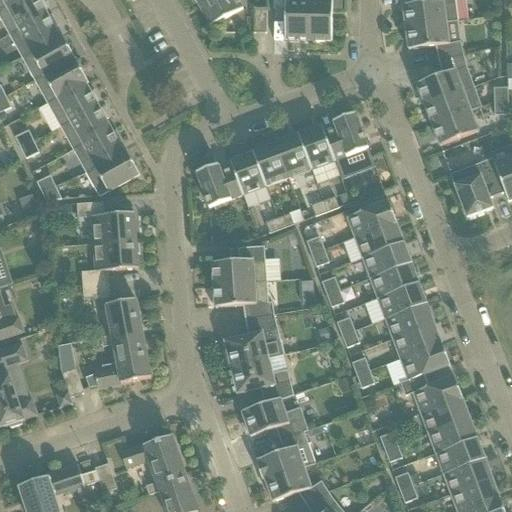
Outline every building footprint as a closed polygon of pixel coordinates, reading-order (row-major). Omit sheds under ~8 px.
[(0,0),(0,10),(18,0),(0,0)] [(40,2),(38,0),(18,0),(0,10),(0,19),(9,36),(47,15),(45,11),(48,10),(43,0),(40,2)] [(243,10),(237,0),(209,0),(198,6),(211,28),(243,10)] [(309,42),(309,0),(273,0),(273,10),(286,10),(285,41),(309,42)] [(332,42),(332,0),(309,0),(309,42),(316,42),(316,44),(325,44),(325,42),(332,42)] [(455,2),(454,0),(429,0),(430,4),(403,7),(406,29),(447,24),(458,23),(455,2)] [(254,10),(254,15),(254,35),(267,35),(267,15),(267,10),(254,10)] [(60,38),(59,37),(54,28),(57,27),(52,17),(49,19),(47,15),(9,36),(22,59),(60,38)] [(449,46),(447,24),(406,29),(409,52),(435,48),(439,63),(464,57),(460,43),(449,46)] [(62,36),(59,37),(60,38),(22,59),(35,82),(75,60),(62,36)] [(425,107),(474,88),(466,68),(464,57),(439,63),(442,77),(417,86),(418,89),(417,90),(417,89),(415,90),(422,106),(423,105),(422,105),(424,104),(425,107)] [(88,84),(75,60),(35,82),(48,106),(86,85),(88,84)] [(91,94),(86,85),(48,106),(61,129),(98,108),(96,104),(99,102),(94,93),(91,94)] [(432,127),(471,113),(481,109),(474,88),(425,107),(432,127)] [(494,90),(495,104),(508,103),(508,90),(494,90)] [(0,114),(11,109),(6,98),(0,101),(0,114)] [(508,117),(508,103),(495,104),(495,117),(508,117)] [(100,111),(98,108),(61,129),(73,152),(111,131),(106,121),(109,119),(103,110),(100,111)] [(478,134),(471,113),(432,127),(440,148),(478,134)] [(336,132),(325,136),(335,163),(348,158),(349,161),(361,156),(360,153),(368,150),(355,115),(333,123),(336,132)] [(325,136),(322,128),(299,136),(298,136),(312,171),(335,163),(325,136)] [(113,134),(111,131),(73,152),(86,175),(127,153),(126,152),(124,153),(118,144),(121,142),(116,133),(113,134)] [(15,139),(21,150),(34,143),(29,132),(15,139)] [(312,171),(298,136),(276,145),(289,180),(312,171)] [(39,154),(34,143),(21,150),(26,160),(39,154)] [(289,180),(276,145),(253,153),(266,188),(289,180)] [(140,176),(127,153),(86,175),(99,198),(140,176)] [(266,188),(253,153),(252,153),(252,154),(229,163),(232,171),(233,170),(243,197),(266,188)] [(511,158),(495,165),(505,194),(508,204),(511,202),(511,158)] [(489,200),(505,194),(495,165),(494,160),(451,176),(467,219),(493,209),(489,200)] [(233,170),(232,171),(221,175),(218,166),(196,175),(209,210),(214,208),(215,211),(228,207),(226,203),(243,197),(233,170)] [(37,184),(43,196),(56,189),(50,178),(37,184)] [(61,201),(56,189),(43,196),(46,202),(61,201)] [(335,199),(323,203),(327,214),(339,209),(335,199)] [(327,214),(323,203),(311,208),(315,218),(327,214)] [(92,219),(94,246),(137,243),(135,215),(104,217),(103,204),(77,206),(78,220),(92,219)] [(347,219),(355,240),(396,224),(389,204),(347,219)] [(290,216),(278,220),(282,231),(294,227),(290,216)] [(282,231),(278,220),(266,225),(270,236),(282,231)] [(397,225),(396,224),(355,240),(363,260),(404,245),(396,225),(397,225)] [(324,252),(320,239),(307,244),(312,256),(324,252)] [(137,245),(137,243),(94,246),(96,273),(82,274),(83,287),(109,286),(108,273),(139,271),(138,255),(140,255),(139,245),(137,245)] [(411,265),(404,245),(363,260),(370,281),(411,265)] [(212,265),(214,287),(267,283),(264,249),(238,251),(239,263),(212,265)] [(329,264),(324,252),(312,256),(316,269),(329,264)] [(419,285),(411,265),(370,281),(378,301),(419,285)] [(322,284),(327,297),(339,292),(335,280),(322,284)] [(268,305),(267,283),(214,287),(214,290),(213,290),(213,289),(211,290),(213,307),(214,307),(214,306),(215,306),(215,309),(243,307),(245,321),(274,317),(272,304),(268,305)] [(427,306),(419,285),(378,301),(386,321),(427,306)] [(110,299),(109,286),(83,287),(84,301),(110,299)] [(344,305),(339,292),(327,297),(332,309),(344,305)] [(4,310),(0,296),(0,341),(24,334),(19,319),(15,320),(11,307),(4,310)] [(103,349),(114,347),(114,346),(143,340),(136,301),(106,307),(112,337),(101,339),(103,349)] [(435,326),(427,306),(386,321),(393,342),(435,326)] [(274,317),(245,321),(248,338),(225,343),(227,353),(224,354),(227,369),(231,368),(231,370),(269,361),(284,357),(274,317)] [(350,320),(337,325),(342,337),(355,333),(350,320)] [(442,346),(435,326),(393,342),(401,362),(442,346)] [(359,345),(355,333),(342,337),(347,350),(359,345)] [(103,372),(95,374),(98,390),(151,380),(149,368),(143,340),(114,346),(114,347),(117,364),(102,367),(103,372)] [(20,405),(8,369),(28,362),(22,346),(0,353),(0,380),(0,381),(0,429),(9,426),(10,430),(23,426),(21,422),(37,417),(32,400),(20,405)] [(442,346),(401,362),(408,382),(409,383),(425,377),(450,367),(442,346)] [(272,376),(269,361),(231,370),(238,396),(261,390),(264,406),(265,407),(281,401),(281,402),(294,397),(287,372),(272,376)] [(352,365),(357,378),(370,373),(365,361),(352,365)] [(62,375),(64,381),(71,400),(84,395),(76,370),(62,375)] [(374,386),(370,373),(357,378),(362,390),(374,386)] [(408,382),(400,385),(405,398),(413,395),(421,415),(462,399),(455,379),(429,388),(425,377),(409,383),(408,382)] [(463,401),(462,399),(421,415),(428,435),(469,420),(462,401),(463,401)] [(286,415),(281,402),(281,401),(265,407),(264,406),(242,414),(246,425),(242,426),(246,436),(249,435),(251,439),(276,430),(280,442),(304,434),(308,432),(300,409),(286,415)] [(477,440),(469,420),(428,435),(436,456),(477,440)] [(259,464),(257,464),(263,482),(265,481),(266,483),(304,469),(315,466),(308,445),(304,434),(280,442),(284,453),(258,462),(259,464)] [(380,439),(385,452),(398,447),(393,435),(380,439)] [(156,485),(185,475),(172,438),(121,455),(126,470),(149,463),(156,485)] [(485,461),(477,440),(436,456),(444,476),(485,461)] [(402,460),(398,447),(385,452),(390,465),(402,460)] [(492,481),(485,461),(444,476),(451,497),(492,481)] [(96,472),(99,483),(103,495),(117,490),(109,466),(95,470),(96,472)] [(59,511),(55,498),(99,483),(96,472),(82,477),(79,467),(47,478),(47,479),(19,488),(26,511),(59,511)] [(311,490),(304,469),(266,483),(273,504),(298,495),(307,508),(328,494),(321,484),(311,490)] [(197,511),(185,475),(156,485),(146,488),(149,497),(159,493),(165,511),(197,511)] [(395,480),(400,492),(413,488),(408,475),(395,480)] [(499,500),(492,481),(451,497),(457,511),(472,511),(501,501),(500,500),(499,500)] [(417,500),(413,488),(400,492),(405,505),(417,500)] [(341,511),(333,501),(328,494),(307,508),(310,511),(341,511)] [(504,511),(501,501),(472,511),(504,511)]
